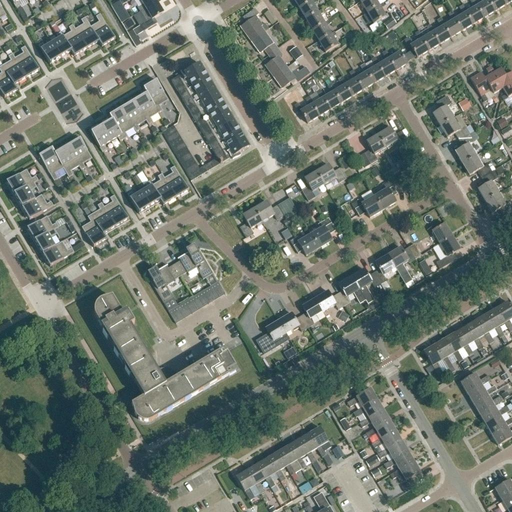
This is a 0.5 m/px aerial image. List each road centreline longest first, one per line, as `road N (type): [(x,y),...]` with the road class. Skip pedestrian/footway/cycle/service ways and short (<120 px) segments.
road 1 (tertiary): [(135,471),(366,331)]
road 2 (residential): [(252,278),(275,291),(299,283),(453,189)]
road 3 (residential): [(122,261),(166,339),(228,304),(252,278)]
road 4 (residential): [(135,471),(38,306)]
road 5 (residential): [(457,484),(366,331)]
road 6 (residential): [(280,159),(197,21)]
road 7 (tertiary): [(366,331),(494,258)]
road 8 (residential): [(280,159),(396,92)]
road 9 (residential): [(396,92),(507,26)]
road 10 (residential): [(87,87),(197,21)]
